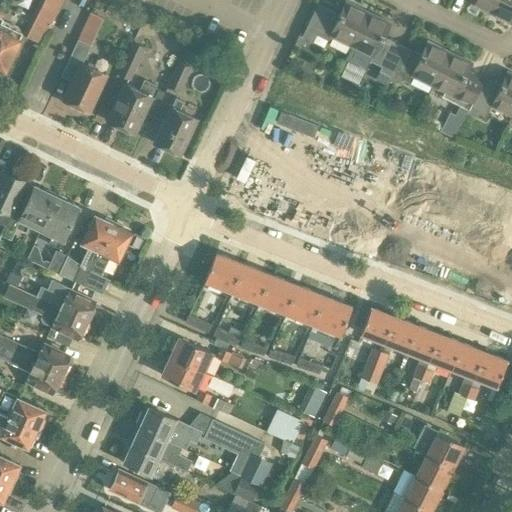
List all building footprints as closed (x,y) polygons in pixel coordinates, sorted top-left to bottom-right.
[(41,0),(26,34),(42,42),(61,0),(41,0)] [(468,0),(468,2),(490,13),(496,0),(468,0)] [(511,0),(496,0),(490,13),(511,23),(511,0)] [(317,4),(301,36),(312,41),(315,34),(327,39),(329,35),(351,46),(368,12),(345,1),(339,14),(317,4)] [(64,68),(61,76),(71,81),(63,98),(88,111),(106,74),(82,63),(103,18),(91,12),(64,68)] [(390,23),(368,12),(351,46),(371,56),(369,60),(380,65),(378,70),(380,70),(389,75),(390,76),(393,71),(404,47),(383,36),(390,23)] [(0,16),(0,68),(4,71),(19,39),(18,38),(21,32),(19,27),(0,18),(0,17),(0,16)] [(145,47),(132,41),(117,74),(130,80),(145,47)] [(420,54),(404,47),(393,71),(407,78),(409,74),(433,85),(449,52),(427,41),(420,54)] [(471,62),(449,52),(433,85),(442,90),(440,94),(469,108),(480,84),(483,77),(468,69),(471,62)] [(299,63),(290,58),(286,68),(295,72),(299,63)] [(179,60),(166,87),(179,93),(192,66),(179,60)] [(380,70),(375,79),(385,84),(389,75),(380,70)] [(480,84),(469,108),(483,115),(489,104),(511,115),(511,73),(507,71),(500,85),(484,77),(483,77),(480,84)] [(124,83),(107,119),(134,132),(156,86),(144,80),(139,91),(124,83)] [(170,106),(154,141),(179,153),(195,118),(182,112),(186,102),(177,98),(173,107),(170,106)] [(268,121),(240,189),(401,254),(417,260),(511,298),(511,250),(303,168),(324,115),(285,100),(276,124),(268,121)] [(0,222),(4,225),(12,209),(25,182),(23,181),(22,178),(15,175),(12,176),(1,171),(0,173),(0,222)] [(4,225),(13,229),(15,226),(24,230),(29,220),(41,226),(57,194),(47,190),(44,190),(34,186),(21,214),(12,209),(4,225)] [(440,190),(435,210),(450,213),(454,194),(440,190)] [(57,194),(41,226),(53,232),(48,242),(58,247),(77,207),(68,202),(66,199),(57,194)] [(104,219),(94,215),(81,242),(91,247),(75,281),(83,285),(103,243),(113,221),(105,217),(104,219)] [(113,221),(103,243),(83,285),(102,294),(108,279),(99,275),(101,270),(103,270),(110,256),(117,259),(130,232),(121,227),(122,225),(113,221)] [(67,255),(56,250),(47,269),(58,274),(67,255)] [(230,291),(241,262),(215,252),(204,281),(230,291)] [(230,291),(257,302),(269,273),(241,262),(230,291)] [(269,273),(257,302),(286,313),(297,284),(269,273)] [(37,297),(8,283),(2,296),(32,310),(32,308),(37,297)] [(286,313),(312,323),(323,295),(297,284),(286,313)] [(37,297),(89,321),(94,310),(92,309),(95,302),(67,289),(63,297),(42,287),(37,297)] [(323,295),(312,323),(340,334),(351,305),(323,295)] [(89,321),(37,297),(32,308),(42,312),(40,317),(41,321),(78,338),(81,331),(84,332),(89,321)] [(382,342),(393,315),(370,306),(360,333),(382,342)] [(189,314),(185,322),(207,332),(212,325),(189,314)] [(382,342),(405,351),(416,324),(393,315),(382,342)] [(405,351),(420,357),(427,360),(437,333),(416,324),(405,351)] [(240,337),(217,327),(213,335),(235,345),(240,337)] [(436,363),(450,369),(460,342),(437,333),(427,360),(436,363)] [(0,345),(40,365),(63,376),(68,365),(66,364),(69,357),(42,344),(38,353),(0,335),(0,345)] [(169,355),(202,370),(211,351),(178,336),(169,355)] [(243,339),(240,348),(263,355),(267,347),(243,339)] [(464,374),(473,378),(483,351),(460,342),(450,369),(464,374)] [(0,345),(0,359),(28,372),(25,379),(53,392),(56,385),(58,387),(63,376),(40,365),(0,345)] [(360,377),(366,379),(368,380),(380,350),(372,347),(360,377)] [(245,360),(220,348),(215,358),(241,370),(245,360)] [(296,356),(270,348),(268,356),(291,364),(296,356)] [(389,354),(380,350),(368,380),(377,384),(389,354)] [(483,351),(473,378),(496,387),(506,360),(483,351)] [(193,390),(202,370),(169,355),(160,374),(193,390)] [(296,365),(319,374),(323,365),(299,357),(296,365)] [(419,379),(427,360),(420,357),(412,376),(419,379)] [(429,383),(436,363),(427,360),(419,379),(421,380),(429,383)] [(470,385),(473,378),(464,374),(462,382),(470,385)] [(459,415),(465,397),(470,385),(462,382),(458,393),(455,391),(447,410),(459,415)] [(315,413),(325,389),(314,384),(304,408),(315,413)] [(478,389),(470,385),(465,397),(474,400),(478,389)] [(232,404),(199,389),(195,399),(228,413),(232,404)] [(0,411),(38,430),(43,419),(40,418),(44,410),(3,391),(0,396),(0,411)] [(349,397),(336,391),(329,406),(341,412),(349,397)] [(322,420),(334,426),(341,412),(329,406),(322,420)] [(195,442),(200,431),(148,407),(145,413),(143,411),(136,426),(181,447),(185,449),(189,439),(195,442)] [(276,409),(265,431),(282,439),(292,443),(293,443),(303,422),(276,409)] [(395,416),(385,410),(381,419),(391,424),(395,416)] [(0,433),(0,434),(27,447),(30,439),(33,440),(38,430),(0,411),(0,433)] [(265,443),(213,419),(204,437),(237,453),(240,454),(242,450),(254,456),(258,458),(265,443)] [(131,436),(134,437),(131,444),(187,470),(191,460),(178,454),(181,447),(136,426),(131,436)] [(430,445),(426,454),(453,466),(463,445),(436,432),(430,445)] [(308,449),(320,455),(327,440),(315,434),(308,449)] [(282,439),(280,451),(287,454),(292,443),(282,439)] [(182,482),(187,470),(131,444),(128,451),(125,450),(121,459),(124,460),(122,462),(165,482),(168,475),(182,482)] [(365,453),(350,445),(345,455),(360,462),(365,453)] [(313,469),(320,455),(308,449),(301,463),(313,469)] [(237,453),(229,470),(247,478),(252,481),(262,460),(258,458),(254,456),(242,450),(240,454),(237,453)] [(415,476),(443,488),(453,466),(426,454),(415,476)] [(0,478),(12,484),(17,475),(14,473),(18,465),(0,456),(0,478)] [(381,463),(366,456),(361,466),(376,474),(381,463)] [(113,477),(108,486),(110,487),(109,489),(127,498),(156,511),(159,511),(168,493),(119,469),(115,478),(113,477)] [(262,485),(240,475),(232,492),(254,502),(262,485)] [(443,488),(415,476),(405,497),(432,510),(443,488)] [(299,497),(306,483),(294,477),(287,491),(299,497)] [(8,493),(12,484),(0,478),(0,500),(1,501),(5,492),(8,493)] [(279,506),(290,511),(291,511),(299,497),(287,491),(279,506)] [(177,492),(170,507),(181,511),(195,511),(200,502),(177,492)] [(405,497),(398,511),(431,511),(432,510),(405,497)] [(265,511),(267,509),(246,499),(239,511),(265,511)]
